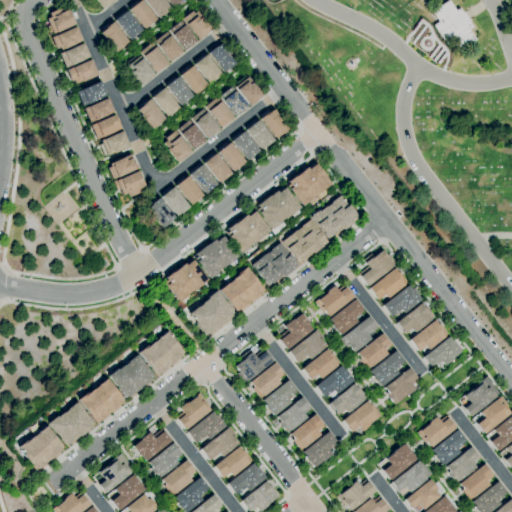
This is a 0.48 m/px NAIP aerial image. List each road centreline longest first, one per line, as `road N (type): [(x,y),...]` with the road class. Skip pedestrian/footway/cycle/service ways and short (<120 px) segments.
road 1 (residential): [(214,0),(511,377)]
road 2 (residential): [(53,482),(385,220)]
road 3 (residential): [(317,132),(138,273),(95,292),(0,284)]
road 4 (residential): [(138,273),(19,17),(42,0)]
road 5 (residential): [(201,362),(317,511)]
